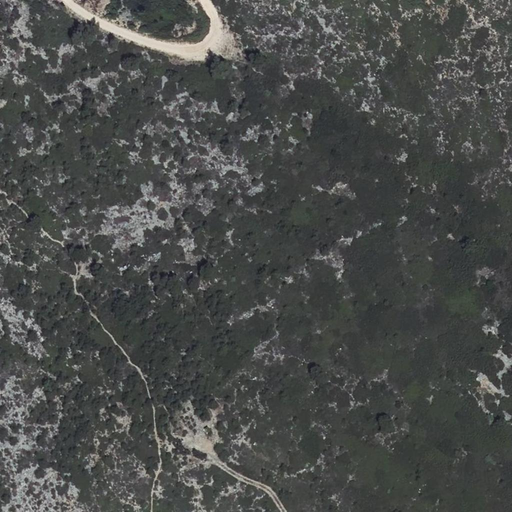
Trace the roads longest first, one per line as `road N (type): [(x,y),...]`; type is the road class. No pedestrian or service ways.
road 1 (track): [(65,0),(131,37),(188,51),(216,41),(220,27),(203,0)]
road 2 (track): [(284,511),(265,486),(189,441)]
